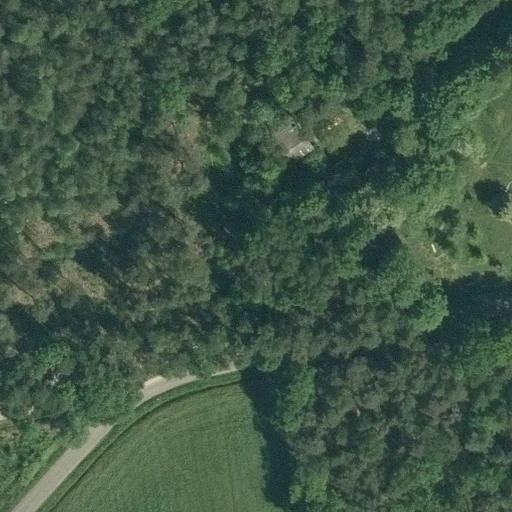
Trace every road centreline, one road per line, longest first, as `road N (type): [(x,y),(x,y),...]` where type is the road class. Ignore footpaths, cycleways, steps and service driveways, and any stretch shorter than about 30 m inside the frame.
road 1 (unclassified): [(26,511),(125,403),(148,391),(511,309)]
road 2 (track): [(148,391),(0,415)]
